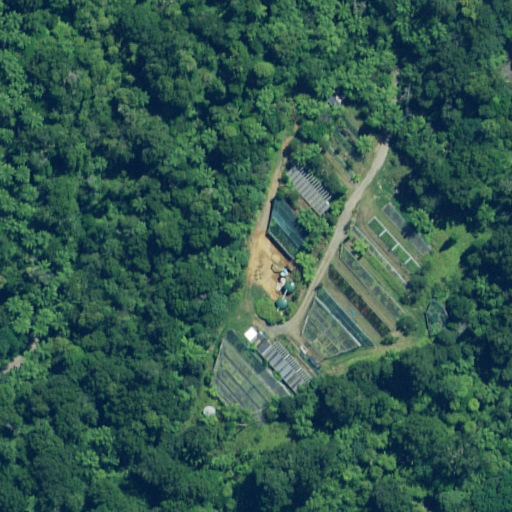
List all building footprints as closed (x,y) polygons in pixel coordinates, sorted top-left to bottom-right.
[(329,82),(317,93),(332,109),(343,99),(329,82)] [(292,165),(281,175),(318,214),(336,196),(294,152),(287,160),(292,165)] [(276,193),(272,197),(267,229),(296,262),(319,241),(291,210),(276,193)] [(336,318),(325,328),(348,353),(359,343),(336,318)] [(265,337),(263,338),(252,326),(243,334),(257,349),(265,359),(297,394),(312,381),(275,340),(271,343),(265,337)]
